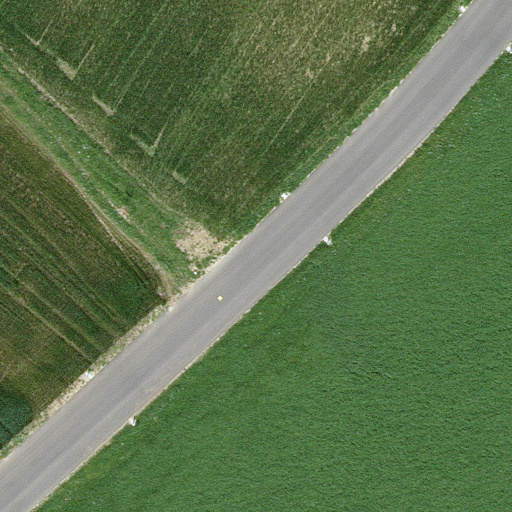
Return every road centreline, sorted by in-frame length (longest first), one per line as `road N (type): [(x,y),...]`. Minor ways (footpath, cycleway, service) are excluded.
road 1 (tertiary): [(0,502),(225,295),(439,81),(507,0)]
road 2 (track): [(225,295),(0,74)]
